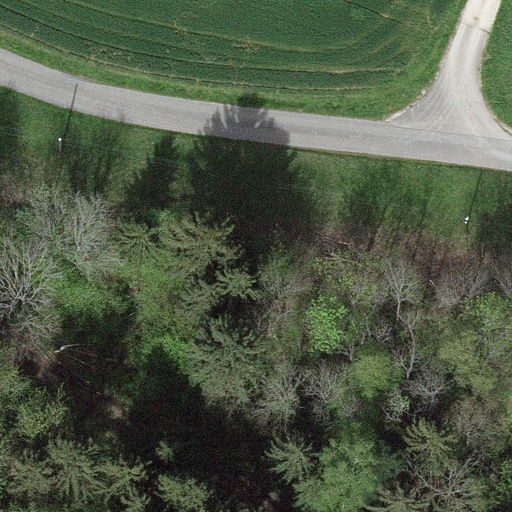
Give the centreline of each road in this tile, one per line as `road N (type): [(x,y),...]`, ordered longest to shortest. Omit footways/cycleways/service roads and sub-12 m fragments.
road 1 (unclassified): [(511,164),(290,138),(108,105),(0,67)]
road 2 (track): [(0,345),(293,511)]
road 3 (track): [(456,153),(471,50),(492,0)]
